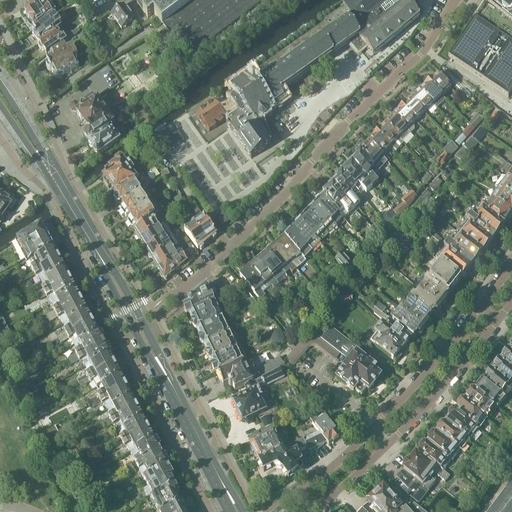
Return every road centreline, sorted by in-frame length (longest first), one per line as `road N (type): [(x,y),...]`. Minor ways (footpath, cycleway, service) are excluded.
road 1 (residential): [(230,247),(419,54)]
road 2 (residential): [(371,429),(305,485),(304,499),(324,501),(385,446)]
road 3 (residential): [(385,446),(498,320)]
road 4 (residential): [(481,308),(371,429)]
road 5 (secondary): [(161,370),(224,487)]
road 6 (secondary): [(99,256),(146,356),(161,370)]
road 7 (secondary): [(161,370),(134,306),(99,256)]
